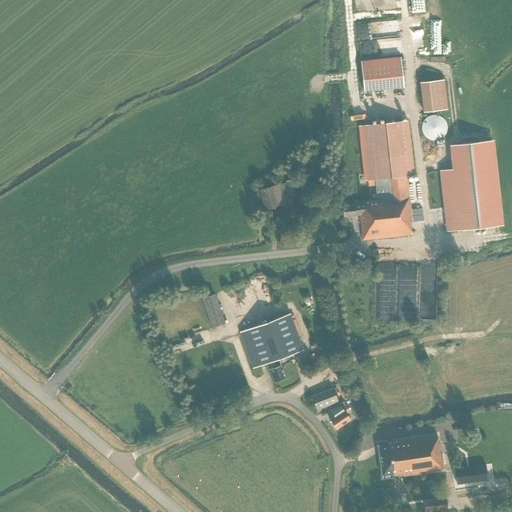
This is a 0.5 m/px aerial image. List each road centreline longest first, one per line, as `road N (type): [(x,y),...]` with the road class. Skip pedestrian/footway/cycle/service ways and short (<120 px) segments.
road 1 (unclassified): [(43,398),(150,277),(207,262),(321,251)]
road 2 (residential): [(334,511),(331,445),(288,399),(264,400),(140,453)]
